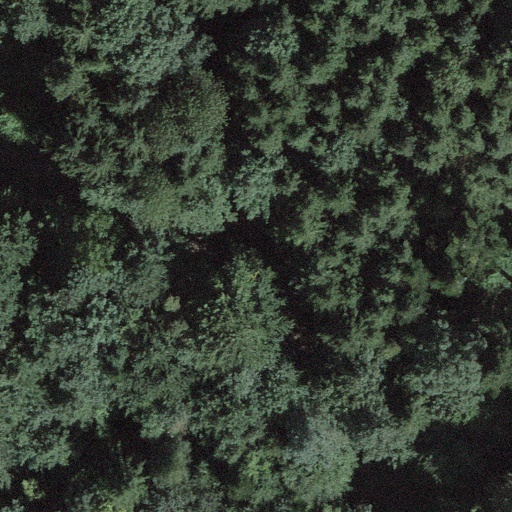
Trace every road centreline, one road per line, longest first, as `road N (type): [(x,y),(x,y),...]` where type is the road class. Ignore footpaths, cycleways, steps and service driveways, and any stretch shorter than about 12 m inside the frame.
road 1 (track): [(0,138),(264,251)]
road 2 (track): [(264,251),(374,511)]
